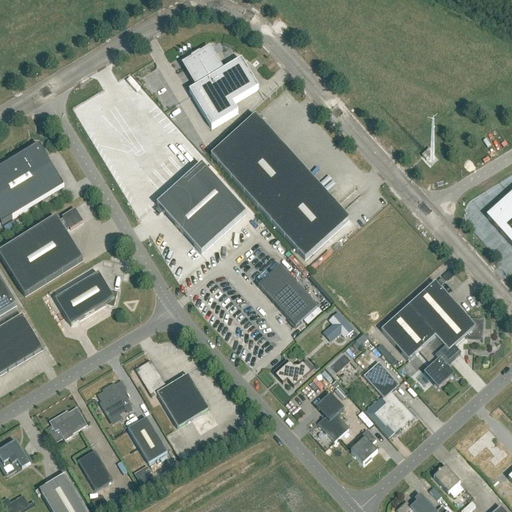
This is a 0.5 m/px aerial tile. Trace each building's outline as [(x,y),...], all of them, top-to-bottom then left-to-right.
[(221,72),(209,52),(199,58),(201,60),(196,63),(194,61),(184,67),(197,87),(199,86),(199,87),(189,93),(212,131),(238,115),(238,114),(225,122),(220,114),(258,90),(241,62),(220,75),(220,73),(221,72)] [(256,117),(211,158),(305,262),(350,222),(262,125),(263,118),(256,118),(256,117)] [(47,161),(39,147),(24,156),(0,170),(0,223),(2,227),(64,189),(47,160),(47,161)] [(426,161),(433,155),(429,150),(422,157),(426,161)] [(201,256),(246,216),(202,166),(157,207),(201,256)] [(511,247),(511,195),(486,219),(511,247)] [(0,258),(25,299),(83,262),(64,232),(69,229),(70,231),(83,224),(75,211),(63,219),(64,221),(59,224),(56,220),(0,254),(0,258)] [(304,322),(318,309),(281,267),(258,288),(295,330),(304,322)] [(114,309),(118,295),(110,293),(99,275),(55,302),(71,328),(106,307),(114,309)] [(0,316),(17,307),(0,279),(0,316)] [(445,350),(454,349),(466,338),(468,341),(482,341),(482,343),(484,322),(483,322),(483,324),(473,324),(471,325),(435,285),(381,333),(408,363),(435,339),(445,350)] [(318,309),(304,322),(308,326),(322,313),(318,309)] [(333,326),(327,331),(335,340),(341,335),(344,339),(354,331),(338,314),(329,322),(333,326)] [(0,378),(44,352),(23,317),(0,330),(0,378)] [(363,337),(355,344),(360,349),(368,342),(363,337)] [(438,363),(425,374),(439,389),(454,375),(448,369),(461,358),(458,355),(454,349),(449,354),(445,350),(435,359),(438,363)] [(336,377),(350,364),(345,358),(331,371),(336,377)] [(299,370),(293,369),(286,362),(272,375),(283,386),(287,383),(294,390),(314,372),(306,363),(299,370)] [(167,390),(151,363),(136,373),(152,400),(157,397),(178,431),(209,412),(188,377),(167,390)] [(409,427),(411,426),(410,425),(415,421),(392,395),(399,388),(379,365),(364,379),(383,401),(383,402),(386,406),(375,417),(385,429),(387,427),(395,436),(401,431),(402,432),(408,426),(409,427)] [(104,395),(98,398),(102,405),(100,407),(106,415),(108,414),(110,418),(117,413),(118,415),(125,411),(126,413),(127,415),(133,411),(131,408),(122,393),(126,391),(122,384),(115,388),(114,387),(103,393),(104,395)] [(344,411),(331,396),(316,410),(325,420),(318,427),(334,445),(349,431),(337,417),(344,411)] [(87,428),(77,411),(66,417),(63,417),(50,425),(55,434),(58,432),(65,443),(73,438),(72,437),(87,428)] [(229,424),(235,435),(241,431),(235,420),(229,424)] [(149,467),(168,455),(147,421),(128,432),(149,467)] [(371,460),(377,454),(371,447),(376,442),(367,432),(362,437),(365,441),(351,453),(352,455),(351,455),(355,459),(356,458),(363,467),(364,466),(365,467),(372,461),(371,460)] [(18,473),(21,471),(22,472),(31,467),(30,466),(32,464),(28,457),(26,459),(17,444),(0,453),(0,469),(8,464),(14,466),(18,473)] [(96,494),(113,483),(95,453),(78,464),(96,494)] [(460,485),(445,469),(440,473),(438,474),(438,475),(434,480),(448,496),(460,485)] [(51,511),(86,511),(65,477),(39,492),(42,497),(51,511)] [(144,492),(156,485),(151,478),(140,485),(144,492)] [(425,502),(420,497),(414,502),(416,504),(411,509),(407,504),(397,511),(434,511),(432,510),(433,509),(426,501),(425,502)] [(7,501),(1,504),(5,511),(25,511),(30,509),(23,498),(10,506),(7,501)] [(470,503),(459,511),(469,511),(474,508),(470,503)]
